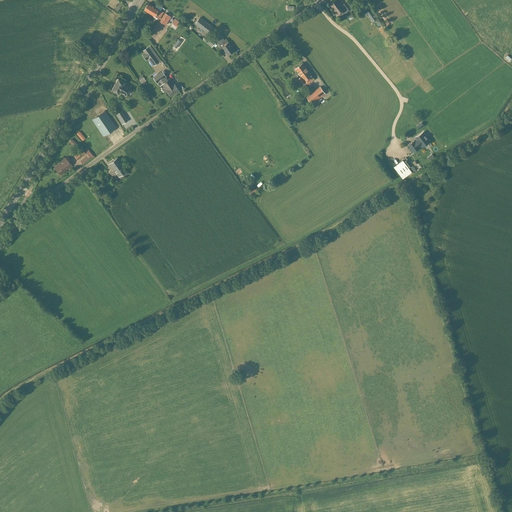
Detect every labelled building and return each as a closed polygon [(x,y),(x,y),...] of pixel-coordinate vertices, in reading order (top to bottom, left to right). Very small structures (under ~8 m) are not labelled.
[(335,0),(330,4),(334,10),(341,5),(337,0),(335,0)] [(119,1),(114,9),(118,11),(123,3),(119,1)] [(150,13),(154,6),(149,3),(144,10),(150,13)] [(341,5),(334,10),(340,18),(349,11),(345,5),(342,6),(341,5)] [(163,12),(154,6),(150,13),(155,17),(156,15),(161,17),(162,14),(163,12)] [(376,18),(378,17),(372,8),(364,13),(366,15),(367,15),(373,23),(377,19),(376,18)] [(200,18),(195,24),(208,33),(213,27),(200,18)] [(176,29),(181,22),(176,19),(171,26),(176,29)] [(225,40),(220,34),(216,39),(219,44),(222,48),(223,48),(228,55),(235,51),(226,39),(225,40)] [(203,40),(212,47),(215,44),(207,36),(203,40)] [(150,46),(144,51),(145,53),(143,55),(146,60),(151,57),(152,59),(157,56),(150,46)] [(302,85),(313,77),(303,63),(295,69),(301,77),(298,79),(302,85)] [(167,89),(167,90),(171,96),(179,90),(175,84),(174,84),(170,78),(167,80),(165,77),(166,76),(162,72),(154,78),(157,82),(161,80),(163,83),(167,89)] [(118,92),(125,96),(130,88),(123,84),(124,83),(118,79),(111,90),(118,93),(118,92)] [(326,94),(320,87),(306,97),(312,104),(326,94)] [(115,128),(104,111),(93,119),(104,135),(115,128)] [(121,112),(116,115),(122,124),(127,121),(121,112)] [(83,140),(86,138),(80,131),(77,133),(83,140)] [(420,148),(419,147),(421,145),(422,147),(430,141),(423,132),(415,138),(417,140),(415,141),(414,140),(408,145),(414,152),(420,148)] [(77,160),(86,154),(83,150),(74,156),(77,160)] [(60,174),(72,165),(65,158),(54,167),(60,174)] [(128,173),(126,171),(117,158),(109,164),(121,179),(128,173)] [(407,160),(404,162),(402,160),(394,167),(403,179),(411,173),(413,175),(417,172),(412,165),(412,166),(407,160)]
